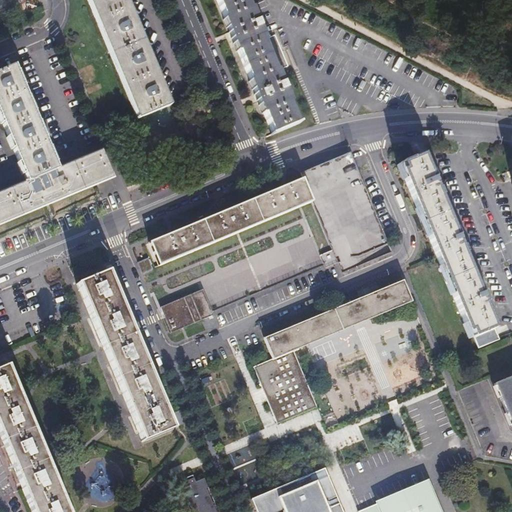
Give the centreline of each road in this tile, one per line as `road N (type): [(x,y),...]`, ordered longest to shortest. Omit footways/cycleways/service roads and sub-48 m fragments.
road 1 (residential): [(365,129),(409,235),(404,254),(177,355),(160,348),(106,223)]
road 2 (track): [(302,0),(511,108)]
road 3 (residential): [(181,0),(250,164)]
road 4 (residential): [(106,223),(250,164)]
road 5 (residential): [(365,129),(435,121),(511,128)]
road 6 (residential): [(250,164),(365,129)]
